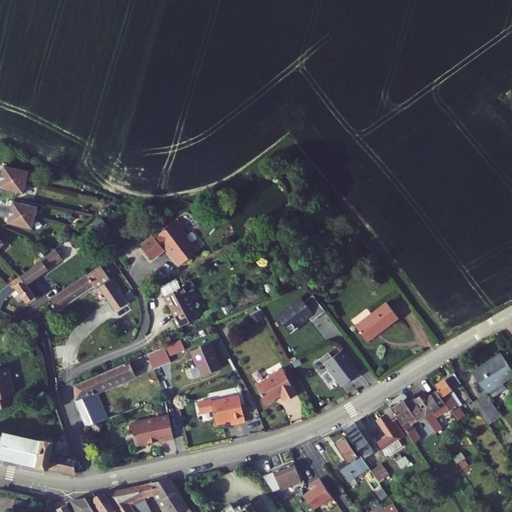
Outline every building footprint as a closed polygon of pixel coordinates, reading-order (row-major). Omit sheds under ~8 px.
[(0,188),(23,194),(28,172),(5,166),(4,170),(2,170),(0,177),(0,188)] [(8,220),(7,224),(30,229),(35,207),(12,202),(11,206),(9,205),(6,219),(8,220)] [(102,218),(94,223),(102,236),(110,231),(102,218)] [(180,265),(196,252),(184,236),(186,234),(181,228),(183,227),(177,218),(164,228),(164,229),(154,236),(141,245),(152,259),(164,249),(163,247),(167,244),(172,252),(173,251),(176,254),(175,254),(174,255),(174,256),(174,257),(174,258),(180,265)] [(20,275),(29,287),(32,285),(30,282),(34,278),(37,282),(40,279),(47,288),(56,281),(47,269),(62,257),(56,249),(20,275)] [(100,265),(49,300),(57,311),(97,284),(116,313),(132,302),(115,276),(110,280),(100,265)] [(20,275),(0,291),(0,307),(4,303),(2,300),(17,288),(26,302),(35,296),(29,287),(20,275)] [(164,295),(179,287),(175,278),(159,286),(164,295)] [(177,327),(203,314),(198,305),(194,308),(182,285),(179,287),(164,295),(162,296),(166,303),(167,302),(174,316),(172,317),(177,327)] [(328,311),(315,294),(306,301),(304,298),(279,316),(293,333),(300,328),(298,325),(314,313),(318,318),(328,311)] [(385,303),(356,324),(368,340),(397,318),(385,303)] [(185,349),(181,339),(165,346),(169,356),(185,349)] [(209,341),(190,350),(196,364),(197,364),(202,375),(221,366),(209,341)] [(169,356),(165,346),(148,353),(155,369),(172,361),(169,356)] [(360,372),(343,349),(333,356),(330,352),(315,363),(322,373),(330,367),(341,383),(350,376),(352,378),(360,372)] [(511,376),(511,368),(501,352),(473,371),(487,393),(488,392),(488,390),(489,390),(493,396),(507,387),(503,381),(504,380),(505,381),(511,376)] [(130,360),(74,385),(76,400),(98,390),(136,374),(130,360)] [(285,400),(297,393),(284,367),(270,374),(271,376),(257,383),(267,403),(275,399),(276,395),(282,393),(285,400)] [(5,368),(0,369),(0,409),(10,407),(7,396),(12,395),(5,368)] [(436,385),(458,419),(465,414),(458,405),(462,402),(453,389),(462,382),(455,372),(436,385)] [(98,390),(76,400),(85,423),(108,415),(98,390)] [(426,416),(436,432),(443,428),(436,417),(450,408),(438,390),(428,397),(425,392),(416,398),(427,415),(426,416)] [(251,419),(243,392),(230,396),(230,397),(215,402),(221,423),(230,421),(230,420),(235,419),(236,424),(251,419)] [(502,416),(487,393),(474,401),(489,424),(502,416)] [(404,400),(392,408),(399,418),(415,442),(421,438),(411,423),(424,414),(414,399),(407,404),(404,400)] [(389,435),(378,443),(383,450),(399,439),(405,435),(395,420),(399,418),(392,408),(391,406),(385,410),(388,413),(378,420),(389,435)] [(173,439),(169,414),(146,419),(147,421),(131,424),(136,448),(149,445),(149,444),(173,439)] [(497,421),(492,424),(497,430),(502,427),(497,421)] [(344,430),(361,454),(364,459),(375,452),(355,422),(344,430)] [(74,457),(74,454),(69,454),(62,458),(61,456),(58,455),(56,457),(53,453),(50,453),(53,442),(51,439),(45,438),(44,439),(43,441),(0,431),(0,455),(76,472),(74,457)] [(346,460),(338,465),(348,481),(363,471),(366,475),(373,485),(379,481),(371,470),(364,459),(361,454),(359,456),(345,436),(335,443),(346,460)] [(403,446),(399,439),(383,450),(387,456),(403,446)] [(453,457),(457,463),(466,458),(462,451),(453,457)] [(406,455),(397,461),(402,467),(410,462),(406,455)] [(301,480),(294,462),(263,475),(274,492),(301,480)] [(390,474),(382,462),(371,470),(379,481),(390,474)] [(363,471),(348,481),(349,482),(351,485),(366,475),(363,471)] [(192,511),(171,478),(149,483),(157,495),(167,511),(192,511)] [(335,498),(322,478),(314,484),(316,487),(304,495),(314,510),(324,503),(326,505),(335,498)] [(149,483),(140,485),(144,495),(145,497),(157,495),(149,483)] [(135,511),(130,502),(144,495),(140,485),(106,492),(118,511),(135,511)] [(118,511),(106,492),(100,493),(97,496),(94,501),(102,511),(118,511)] [(96,511),(86,496),(72,499),(78,511),(96,511)] [(27,511),(30,500),(16,497),(12,511),(27,511)] [(232,503),(222,510),(223,511),(259,511),(265,508),(260,501),(254,505),(252,502),(243,507),(241,504),(235,508),(232,503)] [(72,511),(68,503),(56,509),(57,511),(72,511)] [(287,504),(284,506),(287,511),(294,511),(288,503),(287,504)] [(400,511),(394,503),(387,508),(388,509),(383,511),(400,511)]
